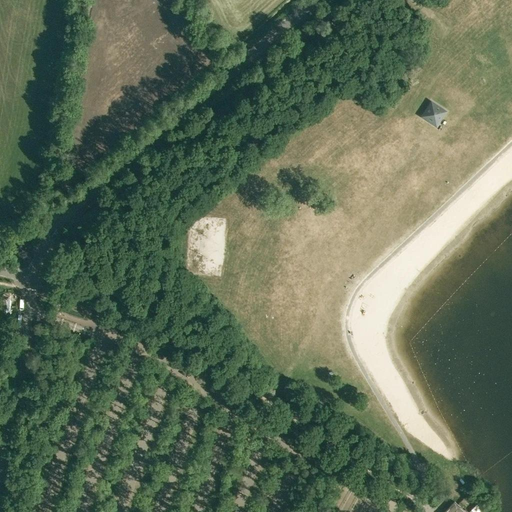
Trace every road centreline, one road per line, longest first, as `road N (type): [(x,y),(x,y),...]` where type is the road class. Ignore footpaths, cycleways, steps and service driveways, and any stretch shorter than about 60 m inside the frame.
road 1 (track): [(425,510),(112,300),(83,261),(40,249)]
road 2 (unclassified): [(32,277),(61,216),(312,0)]
road 3 (unclassified): [(7,420),(32,277)]
